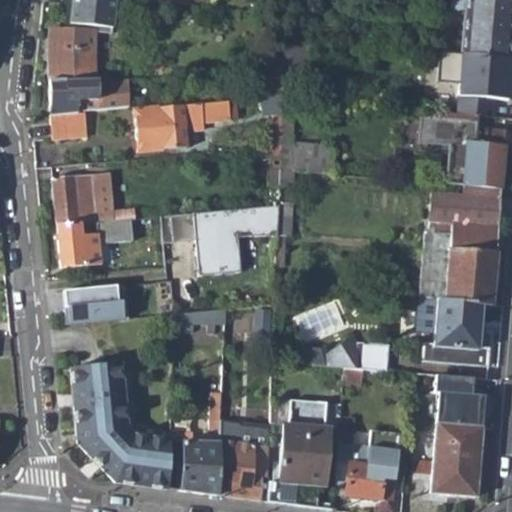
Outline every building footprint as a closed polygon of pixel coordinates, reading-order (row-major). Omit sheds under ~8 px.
[(46,30),(44,52),(44,83),(89,82),(90,35),(107,37),(109,17),(119,19),(121,0),(69,0),(67,31),(46,30)] [(187,0),(187,6),(211,8),(211,0),(187,0)] [(445,0),(444,15),(460,17),(458,55),(508,59),(511,0),(445,0)] [(434,53),(433,63),(467,66),(464,115),(502,118),(508,59),(458,55),(434,53)] [(283,67),(282,78),(305,79),(306,68),(283,67)] [(282,78),(262,79),(263,92),(273,92),(275,99),(281,98),(282,78)] [(89,82),(44,83),(45,119),(80,117),(123,113),(123,81),(89,82)] [(281,107),(261,108),(262,124),(273,123),(273,142),(279,142),(280,116),(281,107)] [(213,110),(131,116),(133,154),(181,151),(180,136),(198,135),(197,125),(224,124),(223,109),(213,110)] [(293,116),(280,116),(279,142),(278,173),(290,173),(320,176),(322,147),(291,145),(293,116)] [(80,117),(45,119),(48,142),(81,139),(80,117)] [(414,119),(412,145),(442,148),(440,186),(457,187),(496,190),(501,132),(473,130),(473,124),(414,119)] [(105,173),(48,179),(53,227),(128,220),(132,219),(130,209),(108,212),(105,173)] [(290,173),(278,173),(276,204),(275,237),(288,237),(290,173)] [(425,195),(423,223),(493,230),(496,190),(457,187),(456,197),(425,195)] [(190,213),(196,276),(238,272),(235,237),(256,235),(275,237),(276,204),(190,213)] [(95,245),(130,242),(128,220),(53,227),(58,270),(97,265),(95,245)] [(419,230),(413,302),(428,303),(475,307),(486,308),(493,230),(423,223),(422,230),(419,230)] [(71,308),(61,309),(63,326),(119,321),(118,304),(123,303),(121,287),(69,292),(71,308)] [(60,293),(61,309),(71,308),(69,292),(60,293)] [(414,350),(413,362),(477,367),(479,351),(472,350),(473,334),(475,307),(428,303),(425,350),(414,350)] [(173,316),(173,322),(182,321),(186,324),(223,321),(223,311),(173,316)] [(342,340),(317,360),(328,368),(376,373),(379,347),(342,344),(342,340)] [(117,366),(67,371),(75,446),(112,485),(164,491),(167,441),(130,436),(123,429),(117,366)] [(433,395),(430,425),(476,428),(479,398),(466,397),(468,381),(431,378),(429,395),(433,395)] [(210,391),(203,400),(202,422),(218,424),(218,421),(219,391),(210,391)] [(264,483),(263,496),(263,504),(314,510),(315,485),(320,486),(322,427),(317,426),(318,402),(283,400),(283,402),(282,425),(276,425),(276,446),(274,483),(264,483)] [(266,445),(276,446),(276,425),(282,425),(283,402),(267,401),(266,425),(266,445)] [(263,496),(264,483),(266,445),(266,425),(237,424),(237,422),(218,421),(218,424),(216,444),(216,447),(214,497),(257,503),(258,496),(263,496)] [(430,425),(425,494),(471,498),(476,428),(430,425)] [(183,437),(176,493),(214,497),(216,447),(192,445),(193,438),(183,437)] [(333,443),(330,486),(341,487),(341,492),(387,495),(390,446),(333,443)]
